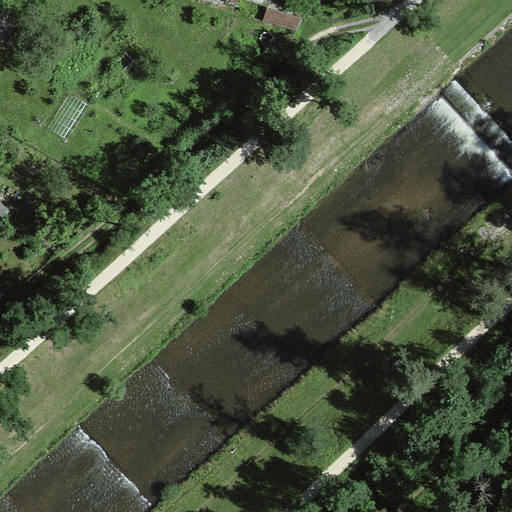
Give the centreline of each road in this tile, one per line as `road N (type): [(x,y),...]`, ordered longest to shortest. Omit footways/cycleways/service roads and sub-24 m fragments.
road 1 (track): [(388,24),(0,375)]
road 2 (track): [(388,24),(349,28),(291,58),(0,318)]
road 3 (track): [(511,305),(293,511)]
